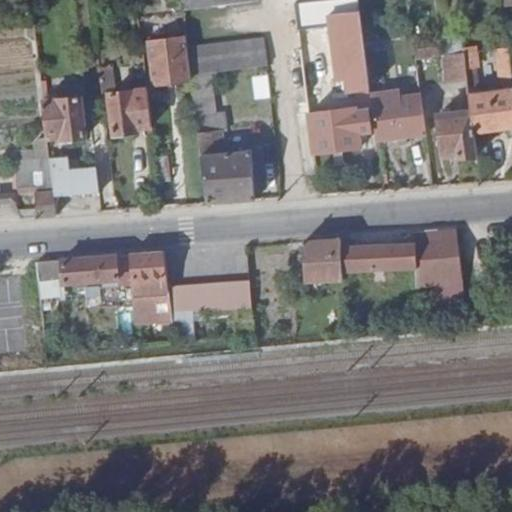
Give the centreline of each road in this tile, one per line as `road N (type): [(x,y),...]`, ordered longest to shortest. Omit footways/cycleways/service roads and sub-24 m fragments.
road 1 (tertiary): [(0,244),(299,221)]
road 2 (residential): [(299,221),(273,0)]
road 3 (tertiary): [(299,221),(511,205)]
